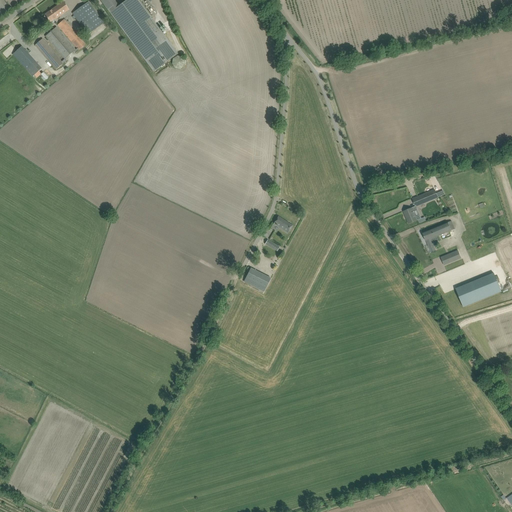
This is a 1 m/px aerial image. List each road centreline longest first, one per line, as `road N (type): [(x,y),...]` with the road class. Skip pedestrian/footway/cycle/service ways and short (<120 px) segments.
road 1 (unclassified): [(511,416),(370,215),(323,84),(277,21)]
road 2 (track): [(260,232),(109,511)]
road 3 (unclassified): [(260,232),(279,177),(286,79),(277,21)]
road 4 (track): [(307,511),(511,454)]
road 5 (track): [(315,72),(338,73),(511,26)]
